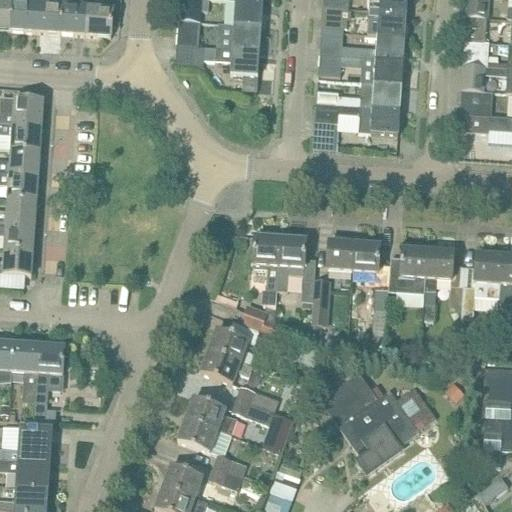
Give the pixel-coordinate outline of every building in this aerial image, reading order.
[(0,0),(0,32),(11,33),(13,4),(0,4),(0,0)] [(88,0),(63,0),(63,8),(61,37),(86,38),(88,0)] [(88,0),(86,38),(111,40),(112,29),(120,29),(121,22),(112,21),(113,12),(99,11),(99,0),(88,0)] [(180,0),(179,0),(178,24),(199,25),(200,14),(201,1),(180,0)] [(323,0),(323,9),(348,11),(348,0),(323,0)] [(369,0),(369,12),(407,15),(407,0),(369,0)] [(467,0),(466,20),(487,21),(488,21),(489,0),(467,0)] [(201,1),(200,14),(208,14),(209,2),(207,2),(201,1)] [(36,35),(38,6),(13,4),(11,33),(36,35)] [(236,4),(234,28),(261,30),(263,6),(236,4)] [(61,37),(63,8),(38,6),(36,35),(61,37)] [(323,9),(321,34),(343,36),(343,32),(347,32),(348,11),(323,9)] [(368,26),(367,37),(378,38),(405,40),(407,15),(369,12),(369,13),(368,26)] [(466,20),(465,43),(485,45),(487,21),(466,20)] [(199,25),(178,24),(177,49),(198,50),(199,25)] [(261,30),(234,28),(233,52),(260,54),(261,30)] [(403,65),(405,40),(378,38),(377,53),(342,51),(343,36),(321,34),(320,58),(403,65)] [(485,46),(485,45),(465,43),(463,69),(485,70),(487,46),(485,46)] [(177,49),(175,69),(203,71),(203,51),(198,50),(177,49)] [(233,52),(217,51),(215,65),(231,66),(230,78),(258,80),(260,54),(233,52)] [(361,72),(360,86),(402,89),(403,65),(320,58),(318,78),(340,80),(341,71),(361,72)] [(463,69),(461,94),(483,95),(484,78),(507,80),(506,96),(511,96),(511,72),(508,72),(508,71),(485,70),(463,69)] [(402,89),(360,86),(360,87),(361,87),(360,102),(339,100),(339,96),(317,94),(316,107),(400,114),(402,89)] [(459,118),(491,120),(492,96),(483,95),(461,94),(459,118)] [(0,126),(13,128),(42,130),(44,104),(5,101),(4,116),(0,116),(0,126)] [(398,139),(400,114),(316,107),(315,126),(313,153),(337,154),(339,127),(339,119),(358,120),(357,136),(398,139)] [(511,121),(491,120),(459,118),(458,135),(489,138),(489,132),(511,134),(511,121)] [(13,128),(11,153),(40,155),(42,130),(13,128)] [(0,177),(38,180),(40,155),(11,153),(11,165),(0,164),(0,177)] [(0,188),(9,189),(8,203),(37,205),(38,180),(0,177),(0,188)] [(37,205),(8,203),(7,216),(0,215),(0,227),(35,230),(37,205)] [(33,254),(35,230),(0,227),(0,239),(5,239),(4,252),(33,254)] [(278,295),(282,241),(255,239),(253,272),(268,273),(266,294),(278,295)] [(306,243),(282,241),(278,295),(287,295),(288,279),(304,280),(306,243)] [(352,275),(355,246),(329,244),(327,273),(352,275)] [(380,248),(355,246),(352,275),(378,277),(380,248)] [(0,276),(31,279),(33,254),(4,252),(3,265),(0,264),(0,276)] [(388,296),(425,298),(428,253),(403,252),(401,271),(401,279),(401,280),(390,279),(388,296)] [(428,253),(425,298),(424,308),(425,308),(424,325),(434,325),(435,309),(437,282),(452,283),(452,275),(454,255),(428,253)] [(476,302),(498,304),(499,287),(502,258),(476,256),(474,292),(464,291),(462,312),(461,323),(474,324),(476,302)] [(511,259),(502,258),(499,287),(498,304),(498,308),(511,309),(511,293),(511,259)] [(313,310),(311,330),(309,353),(320,356),(322,331),(327,331),(331,285),(315,284),(315,285),(313,310)] [(303,310),(313,310),(315,285),(303,285),(302,305),(303,305),(303,310)] [(462,312),(464,291),(451,290),(450,311),(462,312)] [(383,360),(388,294),(375,293),(371,360),(383,360)] [(217,297),(215,303),(236,310),(239,304),(217,297)] [(266,310),(265,315),(248,309),(240,328),(279,343),(284,330),(274,327),(275,313),(266,310)] [(217,332),(209,354),(241,366),(249,344),(217,332)] [(278,343),(260,337),(255,348),(274,355),(278,343)] [(0,345),(0,377),(0,374),(12,375),(14,346),(0,345)] [(35,407),(39,348),(14,346),(12,375),(25,376),(22,406),(35,407)] [(35,407),(34,424),(55,426),(56,414),(47,413),(49,392),(61,392),(62,378),(64,350),(39,348),(35,407)] [(480,358),(480,365),(493,366),(494,353),(486,353),(480,358)] [(241,366),(209,354),(200,376),(233,388),(237,377),(248,381),(252,371),(241,366)] [(511,373),(484,371),(478,468),(499,469),(500,453),(511,453),(511,373)] [(359,376),(320,405),(339,431),(359,460),(371,477),(402,456),(398,451),(401,449),(419,436),(418,435),(436,422),(414,392),(397,405),(390,395),(379,403),(359,376)] [(453,385),(444,394),(455,406),(465,397),(453,385)] [(241,391),(236,403),(275,417),(279,405),(241,391)] [(194,400),(186,422),(231,439),(237,424),(224,419),(226,412),(194,400)] [(270,430),(275,417),(236,403),(232,416),(270,430)] [(281,458),(293,426),(274,420),(263,451),(281,458)] [(186,422),(177,445),(196,452),(210,457),(210,455),(218,458),(223,461),(231,439),(186,422)] [(0,452),(0,463),(47,467),(49,440),(48,440),(48,434),(21,432),(20,454),(0,452)] [(218,458),(213,471),(242,482),(247,470),(218,458)] [(45,492),(47,467),(0,463),(0,475),(18,476),(17,490),(45,492)] [(279,474),(298,482),(302,472),(283,464),(279,474)] [(171,469),(163,491),(208,508),(208,507),(196,503),(204,481),(171,469)] [(242,482),(213,471),(208,484),(237,495),(242,482)] [(260,478),(257,486),(269,490),(273,478),(266,475),(260,478)] [(44,511),(45,492),(17,490),(16,506),(0,504),(0,511),(44,511)] [(206,511),(208,508),(163,491),(154,511),(206,511)] [(486,492),(479,497),(486,506),(493,501),(486,492)] [(271,495),(264,511),(289,511),(292,503),(271,495)]
